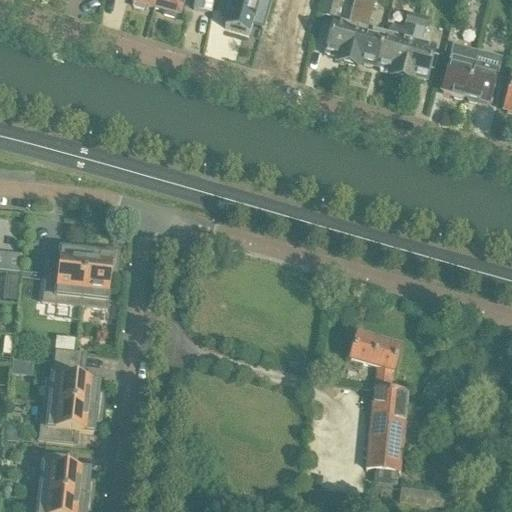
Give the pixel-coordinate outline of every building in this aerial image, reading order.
[(131,0),(130,4),(134,5),(133,8),(143,11),(144,8),(153,10),(156,0),(131,0)] [(156,0),(153,10),(164,13),(164,17),(173,20),(174,16),(177,17),(182,0),(156,0)] [(194,0),(193,11),(210,14),(212,0),(194,0)] [(226,22),(224,30),(249,37),(251,27),(253,23),(262,26),(260,30),(263,31),(265,24),(271,0),(230,0),(233,1),(226,22)] [(338,0),(325,0),(321,16),(335,20),(340,0),(338,0)] [(338,64),(348,67),(365,0),(363,0),(354,0),(347,27),(333,24),(325,55),(326,57),(334,59),(335,57),(339,58),(338,64)] [(372,67),(376,68),(384,37),(367,32),(374,3),(365,0),(348,67),(357,69),(358,63),(362,64),(363,67),(370,69),(372,67)] [(430,0),(422,0),(417,18),(414,30),(424,32),(427,21),(428,21),(434,1),(430,0)] [(470,5),(467,0),(457,0),(458,1),(462,10),(470,5)] [(391,78),(400,81),(411,42),(414,30),(417,18),(408,15),(403,31),(392,28),(388,32),(387,38),(384,37),(376,68),(379,69),(380,71),(387,73),(389,71),(393,72),(391,78)] [(411,42),(400,81),(410,83),(412,77),(416,78),(416,81),(423,83),(425,81),(426,81),(434,50),(420,46),(420,44),(411,42)] [(463,100),(465,101),(477,54),(452,48),(440,94),(452,97),(453,101),(460,103),(463,100)] [(477,54),(465,101),(466,101),(467,105),(474,106),(477,104),(489,107),(501,61),(477,54)] [(511,74),(511,78),(502,111),(505,111),(506,115),(511,116),(511,74)] [(41,305),(80,309),(86,250),(72,249),(71,254),(60,253),(58,272),(45,270),(41,305)] [(86,250),(80,309),(106,312),(110,273),(116,274),(118,254),(86,250)] [(7,276),(5,299),(16,300),(19,277),(7,276)] [(373,485),(397,487),(398,475),(399,475),(407,395),(388,393),(390,375),(392,375),(399,350),(357,338),(349,363),(377,371),(375,391),(373,391),(365,471),(374,472),(373,485)] [(54,353),(53,366),(81,369),(82,356),(74,355),(54,353)] [(42,404),(42,405),(101,411),(103,396),(97,396),(98,384),(79,382),(81,369),(53,366),(49,404),(42,404)] [(101,411),(42,405),(38,443),(72,447),(74,434),(93,436),(94,425),(99,426),(101,411)] [(43,456),(39,494),(91,500),(93,485),(87,485),(89,473),(70,471),(71,459),(43,456)] [(400,490),(398,504),(451,511),(457,511),(460,499),(400,490)] [(309,492),(307,511),(344,511),(346,496),(309,492)] [(90,511),(91,500),(39,494),(37,511),(90,511)] [(281,511),(295,511),(296,507),(292,502),(286,502),(281,505),(281,511)]
